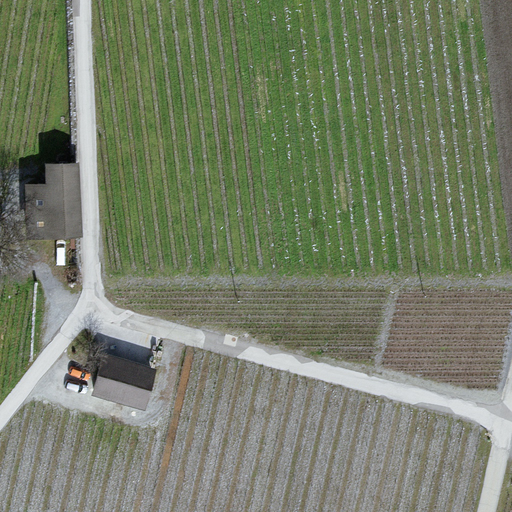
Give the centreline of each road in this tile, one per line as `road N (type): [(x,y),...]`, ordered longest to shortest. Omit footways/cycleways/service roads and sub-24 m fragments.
road 1 (track): [(511,422),(95,306)]
road 2 (track): [(95,306),(78,0)]
road 3 (track): [(0,416),(95,306)]
